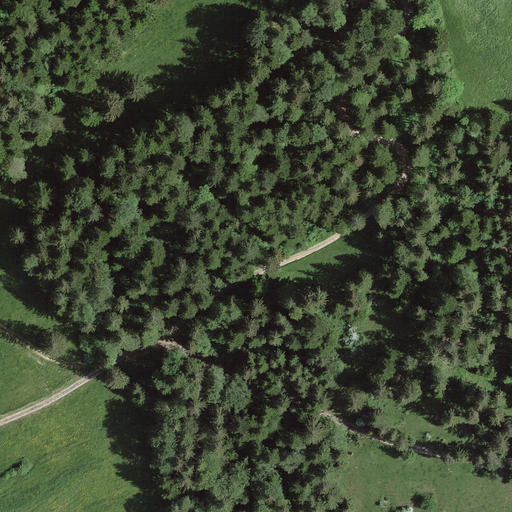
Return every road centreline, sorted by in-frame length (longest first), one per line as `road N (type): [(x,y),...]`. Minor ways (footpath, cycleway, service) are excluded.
road 1 (track): [(400,0),(408,10),(403,33),(340,100),(353,127),(408,158),(372,214),(242,278),(153,346),(0,422)]
road 2 (track): [(511,461),(424,450),(153,346)]
road 3 (track): [(323,244),(406,259),(511,250)]
